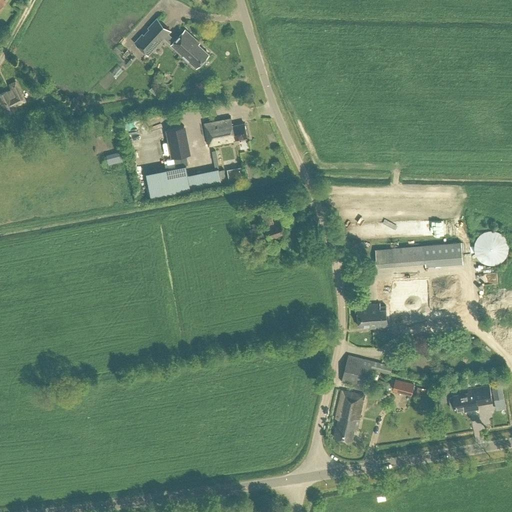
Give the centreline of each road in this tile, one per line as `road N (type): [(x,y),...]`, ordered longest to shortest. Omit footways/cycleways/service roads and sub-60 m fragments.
road 1 (unclassified): [(313,475),(341,326),(340,291),(316,202),(240,0)]
road 2 (tertiary): [(45,511),(296,478)]
road 3 (tertiary): [(313,475),(511,441)]
